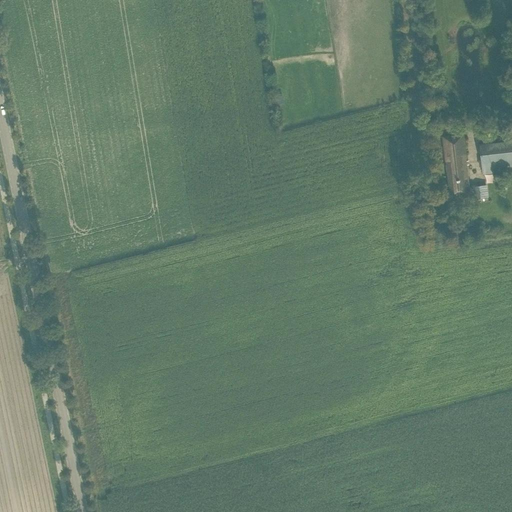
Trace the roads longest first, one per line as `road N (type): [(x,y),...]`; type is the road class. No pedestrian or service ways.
road 1 (tertiary): [(81,511),(0,116)]
road 2 (unclassified): [(434,220),(407,0)]
